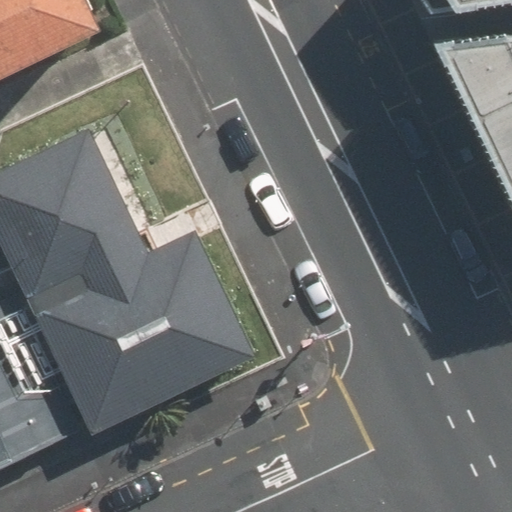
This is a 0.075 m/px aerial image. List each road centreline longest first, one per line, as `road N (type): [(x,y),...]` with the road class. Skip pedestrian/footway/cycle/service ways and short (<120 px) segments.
road 1 (secondary): [(258,0),(456,427)]
road 2 (residential): [(456,427),(371,453),(241,511)]
